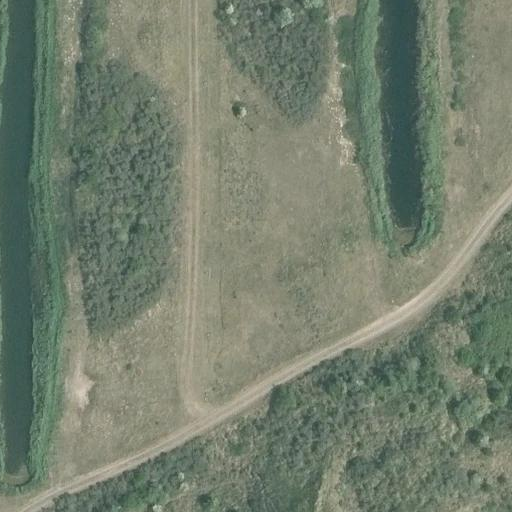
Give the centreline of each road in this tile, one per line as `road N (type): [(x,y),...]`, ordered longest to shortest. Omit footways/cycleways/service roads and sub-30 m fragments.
road 1 (track): [(34,511),(415,307),(511,198)]
road 2 (track): [(208,423),(191,404),(186,363),(196,0)]
